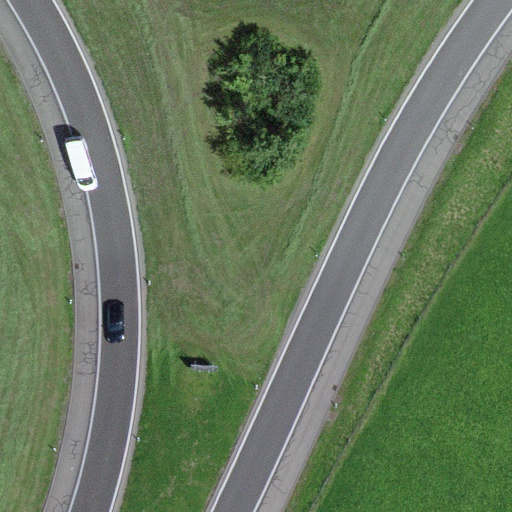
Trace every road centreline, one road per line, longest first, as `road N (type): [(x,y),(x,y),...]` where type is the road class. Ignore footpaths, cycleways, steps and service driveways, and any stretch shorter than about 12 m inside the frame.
road 1 (motorway): [(246,511),(402,172),(511,0)]
road 2 (motorway): [(24,0),(68,84),(108,224),(116,322),(111,399),(85,511)]
